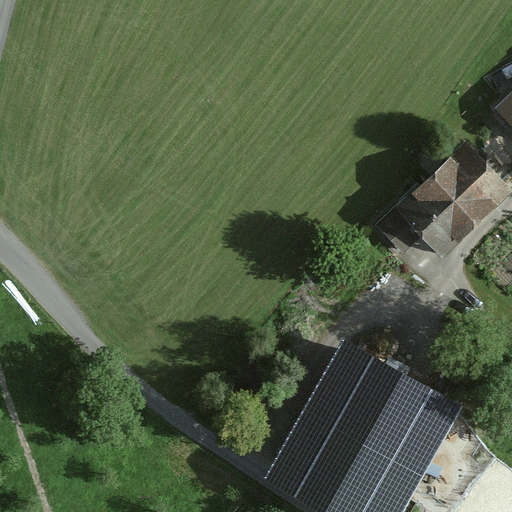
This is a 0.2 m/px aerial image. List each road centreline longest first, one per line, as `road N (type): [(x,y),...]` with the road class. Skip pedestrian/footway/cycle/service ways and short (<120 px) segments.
road 1 (residential): [(319,511),(140,389),(0,243)]
road 2 (track): [(429,511),(480,417),(493,373),(490,334),(456,266),(464,245),(511,197)]
